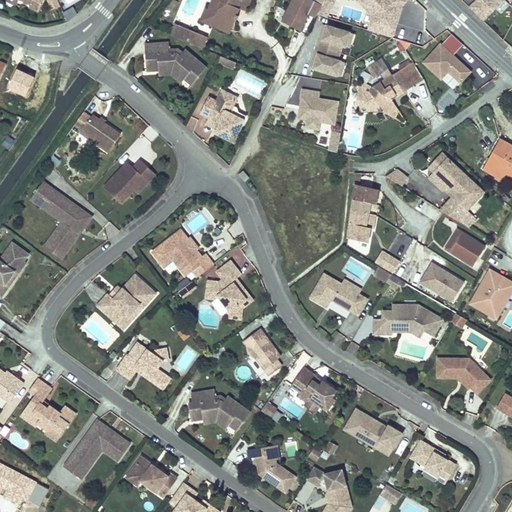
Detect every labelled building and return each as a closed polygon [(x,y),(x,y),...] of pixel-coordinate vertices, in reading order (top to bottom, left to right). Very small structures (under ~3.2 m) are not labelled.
[(33,0),(32,3),(31,3),(30,5),(39,10),(43,0),(33,0)] [(60,6),(57,0),(48,0),(53,9),(60,6)] [(224,0),(223,0),(214,0),(212,6),(220,9),(224,0)] [(223,0),(224,0),(220,9),(213,25),(232,33),(237,21),(239,21),(241,17),(239,16),(242,10),(239,9),(241,4),(244,5),(246,0),(223,0)] [(239,9),(242,10),(248,12),(252,0),(246,0),(244,5),(241,4),(239,9)] [(380,13),(364,0),(359,0),(376,14),(373,22),(377,23),(380,13)] [(364,0),(380,13),(377,23),(373,22),(371,30),(395,37),(400,19),(390,16),(391,10),(398,2),(403,6),(404,5),(408,0),(364,0)] [(476,0),(469,7),(483,20),(501,0),(476,0)] [(404,5),(403,6),(398,2),(391,10),(390,16),(400,19),(404,5)] [(330,7),(322,3),(317,13),(326,16),(330,7)] [(74,7),(65,10),(67,17),(77,13),(74,7)] [(175,22),(171,34),(203,48),(208,36),(175,22)] [(349,31),(327,24),(323,38),(326,39),(322,54),(318,53),(314,67),(336,73),(341,60),(338,59),(343,44),(345,45),(349,31)] [(349,31),(345,45),(351,47),(355,33),(349,31)] [(318,53),(322,54),(326,39),(323,38),(319,37),(314,52),(318,53)] [(185,49),(183,52),(180,55),(177,53),(170,53),(169,50),(169,42),(145,43),(147,70),(159,70),(159,67),(170,66),(184,78),(192,85),(207,68),(185,49)] [(442,43),(425,63),(443,79),(450,71),(463,83),(474,71),(442,43)] [(233,60),(222,56),(220,61),(230,65),(233,60)] [(388,70),(382,59),(367,68),(373,79),(381,74),(384,80),(373,87),(372,88),(371,91),(374,97),(369,100),(364,103),(369,111),(382,111),(389,115),(395,104),(393,99),(391,97),(396,94),(398,96),(412,87),(401,70),(392,76),(390,77),(386,71),(388,70)] [(341,60),(336,73),(342,75),(347,61),(341,60)] [(399,67),(401,70),(410,64),(408,61),(399,67)] [(410,64),(401,70),(412,87),(424,80),(413,63),(410,64)] [(170,66),(159,67),(159,70),(160,74),(171,74),(181,82),(184,78),(170,66)] [(363,111),(369,111),(364,103),(369,100),(374,97),(371,91),(372,88),(373,87),(365,83),(359,84),(355,111),(363,111)] [(302,90),(301,99),(317,101),(317,98),(318,92),(302,90)] [(238,99),(223,91),(216,104),(209,100),(202,114),(221,124),(217,130),(216,133),(234,142),(245,121),(231,114),(232,110),(238,99)] [(317,98),(317,101),(301,99),(298,118),(307,119),(321,121),(335,123),(338,101),(317,98)] [(395,104),(389,115),(395,118),(399,110),(395,104)] [(232,110),(231,114),(245,121),(247,118),(232,110)] [(93,117),(85,112),(76,124),(84,129),(82,132),(109,152),(122,135),(94,115),(93,117)] [(221,124),(210,118),(207,124),(217,130),(221,124)] [(320,129),(321,121),(307,119),(306,127),(320,129)] [(332,131),(329,150),(338,153),(342,133),(332,131)] [(484,168),(497,175),(500,170),(509,175),(511,177),(511,151),(510,151),(511,147),(511,146),(500,139),(484,168)] [(430,169),(435,173),(448,159),(444,154),(430,169)] [(448,159),(435,173),(472,207),(485,193),(448,159)] [(132,170),(126,166),(106,188),(123,203),(135,189),(146,178),(150,181),(157,174),(143,160),(136,168),(135,167),(132,170)] [(130,162),(126,166),(132,170),(135,167),(130,162)] [(394,172),(387,177),(389,178),(402,186),(408,176),(398,170),(394,172)] [(500,170),(497,175),(496,177),(505,182),(509,175),(500,170)] [(249,177),(244,171),(240,175),(245,181),(249,177)] [(472,207),(435,173),(429,179),(444,192),(446,189),(454,197),(469,210),(472,207)] [(353,197),(351,210),(371,214),(373,202),(376,203),(379,190),(359,186),(360,176),(356,175),(354,186),(356,186),(354,191),(353,197)] [(146,178),(135,189),(140,193),(150,181),(146,178)] [(32,199),(49,211),(52,206),(68,217),(64,222),(46,248),(62,259),(81,234),(78,232),(81,227),(84,229),(93,217),(44,183),(32,199)] [(454,197),(441,211),(459,222),(469,210),(454,197)] [(52,206),(49,211),(64,222),(68,217),(52,206)] [(351,210),(349,237),(361,239),(369,241),(370,229),(377,230),(378,219),(377,218),(372,214),(371,214),(351,210)] [(478,219),(469,210),(459,222),(470,228),(478,219)] [(361,239),(360,244),(371,246),(372,246),(374,241),(375,239),(377,230),(370,229),(369,241),(361,239)] [(182,230),(178,233),(193,253),(196,250),(199,248),(191,239),(189,240),(182,230)] [(450,252),(462,233),(458,230),(446,249),(450,252)] [(178,233),(153,252),(165,268),(174,261),(177,259),(182,266),(179,268),(186,277),(193,272),(198,278),(215,265),(206,255),(202,258),(196,250),(193,253),(178,233)] [(473,266),(485,247),(462,233),(450,252),(473,266)] [(0,292),(16,271),(19,273),(27,262),(25,260),(30,254),(14,242),(1,259),(0,258),(0,292)] [(376,262),(382,266),(389,255),(383,251),(376,262)] [(389,255),(382,266),(400,277),(407,266),(389,255)] [(177,259),(174,261),(179,268),(182,266),(177,259)] [(233,260),(219,271),(225,279),(221,282),(210,280),(209,291),(218,292),(221,296),(232,312),(231,317),(243,319),(244,308),(255,300),(243,284),(239,286),(235,281),(239,278),(244,274),(233,260)] [(419,281),(452,302),(466,281),(432,260),(419,281)] [(390,274),(378,266),(373,275),(385,282),(390,274)] [(470,303),(496,318),(511,291),(511,282),(490,269),(470,303)] [(19,273),(16,271),(0,292),(0,295),(2,297),(19,273)] [(335,299),(334,300),(358,315),(367,299),(359,294),(342,284),(324,274),(310,297),(326,306),(331,299),(332,297),(335,299)] [(114,299),(108,293),(98,305),(110,316),(113,312),(123,322),(139,304),(143,307),(156,293),(135,275),(122,290),(115,297),(114,299)] [(344,279),(342,284),(359,294),(361,290),(344,279)] [(194,280),(180,291),(185,297),(199,286),(194,280)] [(115,297),(122,290),(118,286),(111,293),(115,297)] [(113,312),(110,316),(124,328),(143,307),(139,304),(123,322),(113,312)] [(419,306),(392,305),(392,311),(382,311),(382,319),(374,319),(373,334),(392,334),(392,332),(393,319),(397,319),(397,325),(413,325),(424,332),(433,337),(443,321),(419,306)] [(467,320),(454,312),(450,322),(461,329),(467,320)] [(397,319),(393,319),(392,332),(411,332),(421,338),(424,332),(413,325),(397,325),(397,319)] [(260,329),(243,341),(247,347),(252,348),(255,352),(255,357),(269,376),(282,366),(277,360),(281,357),(260,329)] [(145,347),(139,355),(137,353),(134,357),(128,353),(117,369),(129,378),(136,368),(138,370),(140,368),(143,370),(141,372),(157,383),(164,373),(157,368),(163,360),(168,358),(166,347),(154,350),(152,352),(145,347)] [(252,348),(247,347),(249,353),(255,357),(255,352),(252,348)] [(470,359),(438,358),(438,377),(457,377),(457,375),(462,375),(462,377),(471,387),(477,393),(490,380),(470,359)] [(317,373),(305,365),(293,382),(302,389),(299,393),(309,399),(312,396),(319,401),(328,407),(336,396),(333,394),(337,387),(323,378),(320,382),(314,377),(317,373)] [(25,383),(18,378),(16,380),(5,373),(0,368),(0,394),(10,402),(25,383)] [(5,373),(16,380),(18,378),(7,370),(5,373)] [(170,377),(164,373),(157,383),(163,388),(170,377)] [(323,378),(317,373),(314,377),(320,382),(323,378)] [(457,377),(457,380),(461,380),(469,389),(471,387),(462,377),(462,375),(457,375),(457,377)] [(52,389),(38,379),(30,391),(36,396),(27,408),(34,412),(31,418),(37,423),(49,431),(59,438),(76,414),(66,406),(61,413),(51,406),(49,409),(42,403),(52,389)] [(225,399),(223,402),(219,400),(216,400),(215,397),(214,389),(191,392),(192,402),(188,402),(191,420),(203,418),(203,415),(214,414),(229,424),(237,430),(250,412),(227,395),(225,399)] [(511,397),(505,394),(496,408),(511,417),(511,415),(511,397)] [(319,401),(312,396),(309,399),(307,402),(315,407),(319,401)] [(268,402),(263,411),(272,416),(278,407),(268,402)] [(34,412),(27,408),(21,416),(35,426),(37,423),(31,418),(34,412)] [(373,417),(357,408),(346,428),(378,446),(382,438),(395,446),(403,432),(389,424),(388,426),(378,420),(377,422),(372,420),(373,417)] [(214,414),(203,415),(203,418),(204,423),(215,421),(226,428),(229,424),(214,414)] [(109,428),(97,420),(64,466),(81,478),(102,449),(118,460),(130,444),(114,432),(112,434),(107,431),(109,428)] [(59,438),(49,431),(47,434),(57,442),(59,438)] [(395,446),(382,438),(378,446),(391,454),(395,446)] [(438,448),(422,439),(412,456),(427,465),(440,473),(438,477),(447,482),(458,463),(444,455),(436,450),(438,448)] [(334,454),(338,445),(329,440),(325,449),(334,454)] [(276,443),(264,445),(266,453),(274,452),(275,459),(279,458),(276,443)] [(264,445),(247,448),(248,457),(256,456),(258,473),(263,475),(264,474),(267,476),(266,478),(284,491),(295,476),(275,462),(275,459),(274,452),(266,453),(264,445)] [(141,455),(131,469),(142,476),(140,479),(162,495),(176,477),(169,472),(167,475),(141,455)] [(440,473),(427,465),(424,472),(437,479),(438,477),(440,473)] [(326,478),(329,489),(334,492),(334,493),(329,502),(331,509),(335,511),(342,511),(350,510),(347,501),(351,500),(342,468),(325,473),(313,466),(306,477),(318,484),(318,483),(323,476),(326,478)] [(142,476),(131,469),(126,476),(136,484),(140,479),(142,476)] [(323,476),(318,483),(329,489),(326,478),(323,476)] [(196,491),(182,481),(168,500),(176,506),(171,511),(218,511),(219,511),(208,503),(205,507),(199,502),(192,497),(196,491)] [(385,485),(380,494),(395,502),(400,493),(385,485)] [(201,499),(199,502),(205,507),(208,503),(201,499)]
